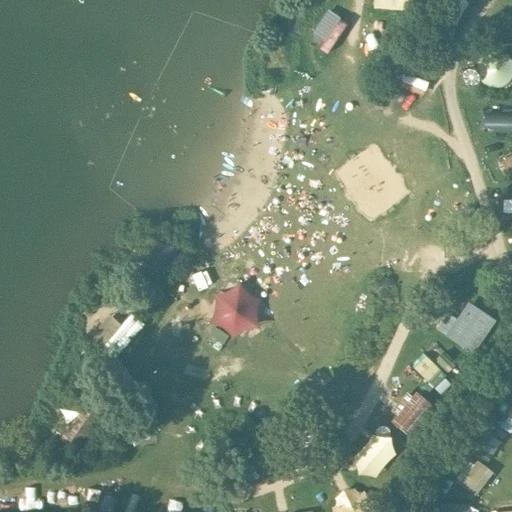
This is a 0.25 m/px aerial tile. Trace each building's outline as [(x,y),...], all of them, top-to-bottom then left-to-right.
[(409,0),(371,0),(372,9),(410,9),(409,0)] [(455,27),(465,0),(447,0),(439,21),(455,27)] [(403,88),(422,93),(425,82),(405,77),(403,88)] [(511,109),(490,113),(493,130),(511,127),(511,109)] [(190,277),(198,290),(210,283),(201,270),(190,277)] [(443,334),(471,354),(495,320),(466,300),(443,334)] [(130,314),(100,348),(112,359),(142,325),(130,314)] [(406,400),(389,432),(410,443),(427,411),(406,400)] [(456,481),(476,490),(485,472),(465,462),(456,481)] [(438,502),(438,511),(465,511),(466,503),(438,502)] [(496,511),(511,511),(511,503),(496,503),(496,511)]
